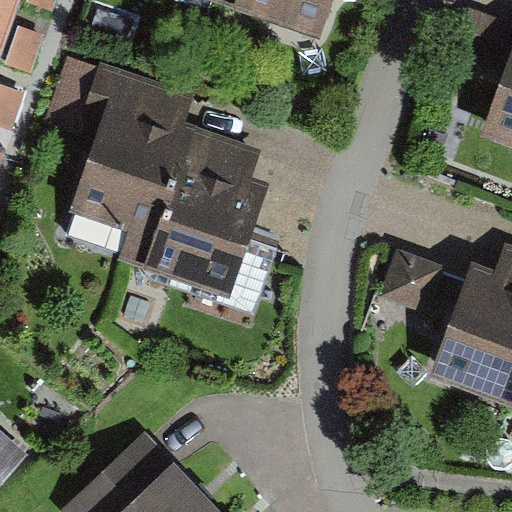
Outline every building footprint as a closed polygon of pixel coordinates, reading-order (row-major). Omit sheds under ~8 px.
[(0,0),(0,55),(19,0),(0,0)] [(59,0),(28,0),(27,2),(55,12),(59,0)] [(212,0),(322,36),(334,0),(212,0)] [(47,35),(19,25),(6,64),(33,74),(47,35)] [(511,51),(480,137),(511,148),(511,51)] [(98,67),(69,58),(47,124),(76,134),(98,67)] [(196,98),(104,66),(86,118),(102,123),(72,211),(129,230),(119,259),(231,299),(272,182),(256,177),(266,149),(188,122),(196,98)] [(27,93),(0,83),(0,126),(13,131),(27,93)] [(511,243),(506,242),(496,269),(473,260),(430,377),(511,407),(511,243)] [(0,492),(32,457),(0,428),(0,492)] [(172,464),(143,433),(61,511),(224,511),(175,460),(172,464)]
